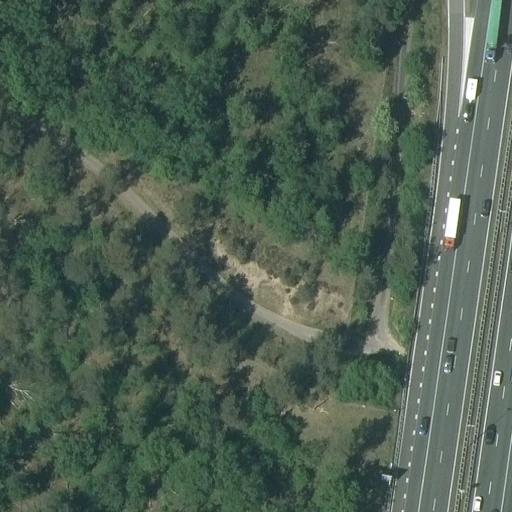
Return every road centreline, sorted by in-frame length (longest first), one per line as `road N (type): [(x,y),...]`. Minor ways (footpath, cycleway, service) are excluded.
road 1 (motorway): [(497,0),(424,511)]
road 2 (unknown): [(452,0),(450,146),(469,192)]
road 3 (unclassified): [(511,368),(344,342)]
road 4 (motorway): [(492,511),(511,375)]
